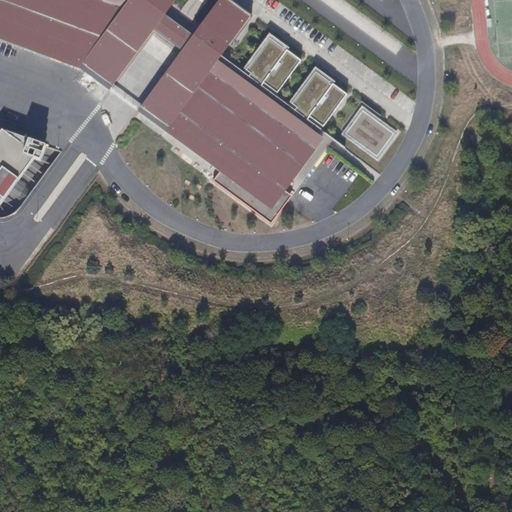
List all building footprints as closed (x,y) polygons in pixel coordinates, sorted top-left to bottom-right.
[(0,0),(0,46),(79,77),(106,97),(149,39),(180,62),(137,121),(216,182),(209,191),(268,235),(288,207),(269,192),(270,191),(307,141),(311,136),(303,131),(306,127),(320,138),(344,106),(332,97),(332,98),(329,96),(330,95),(313,83),(289,115),(294,118),(292,121),(272,106),(298,72),(284,61),(283,62),(280,60),(281,59),(267,48),(243,81),(248,84),(246,87),(219,66),(217,65),(243,30),(218,12),(192,47),(190,45),(162,24),(161,23),(177,0),(0,0)] [(177,0),(161,23),(162,24),(180,0),(177,0)] [(221,5),(190,45),(192,47),(218,12),(243,30),(217,65),(219,66),(249,26),(221,5)] [(391,98),(397,90),(389,84),(384,92),(391,98)] [(395,144),(359,117),(338,145),(374,172),(395,144)] [(22,157),(0,140),(0,207),(30,168),(37,170),(42,155),(25,149),(22,157)] [(319,150),(307,141),(270,191),(282,200),(319,150)]
